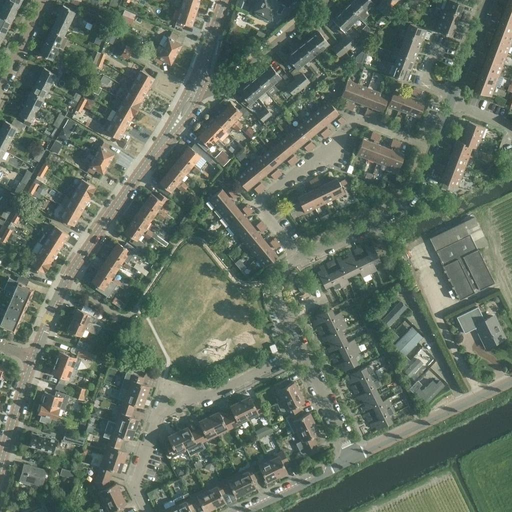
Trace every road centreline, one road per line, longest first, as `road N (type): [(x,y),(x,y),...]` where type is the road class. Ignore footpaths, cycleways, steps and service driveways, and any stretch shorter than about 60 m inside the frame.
road 1 (secondary): [(34,357),(64,283),(190,92)]
road 2 (residential): [(433,147),(351,122),(256,204),(299,258)]
road 3 (residential): [(145,511),(135,488),(164,395),(203,397),(300,350)]
road 4 (residential): [(190,92),(215,91),(326,0)]
road 5 (residential): [(462,404),(395,268)]
road 6 (residential): [(237,511),(353,457)]
road 7 (residential): [(353,457),(462,404)]
